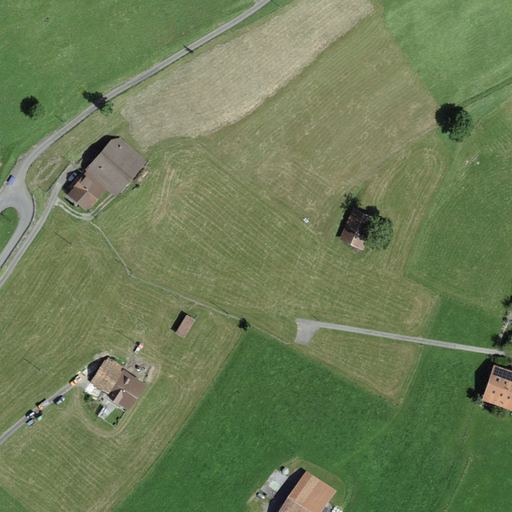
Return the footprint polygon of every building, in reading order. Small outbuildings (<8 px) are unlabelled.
[(110,153),(95,171),(114,188),(138,160),(119,143),(115,147),(109,141),(104,148),(110,153)] [(74,190),(67,197),(78,206),(84,198),(89,202),(103,186),(88,173),(82,181),(78,177),(70,186),(74,190)] [(360,244),(371,219),(354,211),(343,237),(360,244)] [(183,337),(194,320),(188,316),(177,333),(183,337)] [(94,381),(113,393),(124,376),(116,371),(120,366),(108,358),(94,381)] [(511,373),(495,368),(490,382),(511,389),(511,373)] [(139,385),(124,376),(113,393),(128,402),(139,385)] [(511,389),(490,382),(485,397),(511,405),(511,389)] [(95,386),(89,395),(97,400),(103,391),(95,386)] [(276,469),(260,489),(271,499),(288,478),(276,469)] [(287,500),(279,511),(314,511),(324,498),(323,498),(328,490),(306,475),(289,501),(287,500)]
